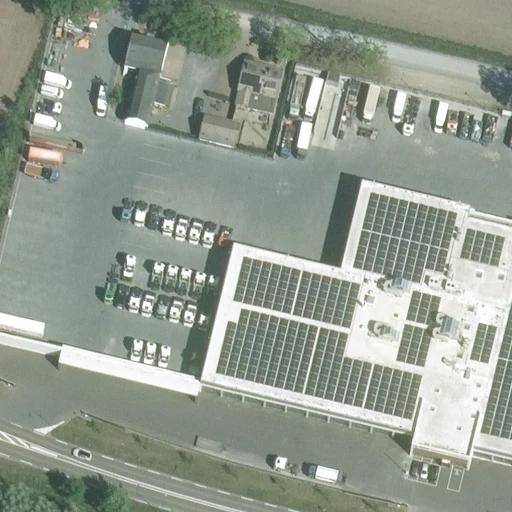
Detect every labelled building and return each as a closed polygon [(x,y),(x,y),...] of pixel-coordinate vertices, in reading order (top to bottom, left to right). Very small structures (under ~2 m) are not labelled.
[(159,80),(162,67),(167,47),(131,39),(124,71),(136,73),(124,124),(147,130),(159,80)] [(270,116),(276,93),(281,73),(245,65),(234,107),(270,116)] [(482,186),(511,191),(511,119),(500,117),(501,110),(427,96),(423,115),(500,129),(499,134),(492,133),(482,186)] [(233,149),(238,128),(205,120),(200,141),(233,149)] [(154,132),(179,133),(179,122),(154,122),(154,132)] [(232,254),(198,391),(220,396),(412,442),(409,456),(411,456),(412,455),(441,462),(440,466),(449,468),(450,464),(466,468),(466,469),(468,470),(471,457),(511,466),(511,226),(360,190),(339,279),(253,259),(232,254)]
